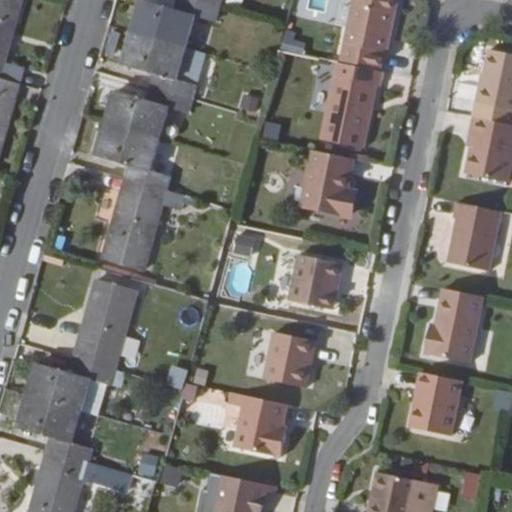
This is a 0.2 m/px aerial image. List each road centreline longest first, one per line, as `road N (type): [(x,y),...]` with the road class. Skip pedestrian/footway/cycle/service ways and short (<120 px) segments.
road 1 (residential): [(511,14),(460,16),(441,36),(366,401),(325,460),(314,511)]
road 2 (residential): [(87,0),(0,317)]
